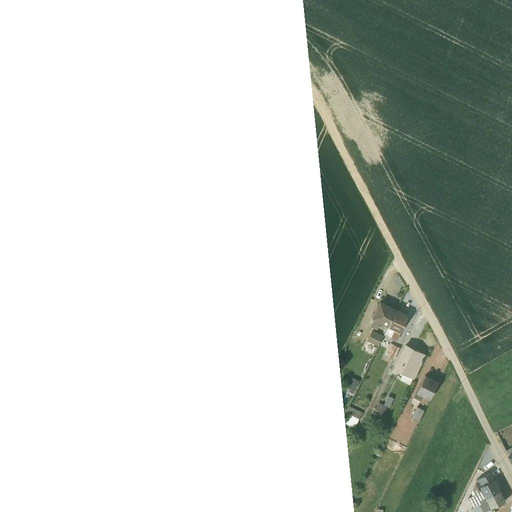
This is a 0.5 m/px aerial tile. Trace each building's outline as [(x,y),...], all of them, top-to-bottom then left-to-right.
[(374,319),(370,326),(377,329),(380,322),(388,326),(395,310),(380,302),(371,318),(374,319)] [(384,334),(396,340),(400,333),(399,333),(408,315),(395,310),(384,334)] [(383,335),(372,330),(367,341),(378,346),(383,335)] [(367,341),(364,348),(374,353),(378,346),(367,341)] [(414,378),(426,354),(405,343),(392,368),(400,372),(400,374),(402,375),(400,379),(409,384),(412,378),(413,378),(414,378)] [(355,344),(351,351),(358,354),(362,347),(355,344)] [(391,344),(385,355),(393,359),(399,348),(391,344)] [(429,399),(438,382),(424,375),(413,397),(421,401),(423,396),(429,399)] [(359,381),(351,377),(347,386),(354,389),(359,381)] [(378,402),(375,409),(382,413),(386,406),(388,407),(393,398),(388,396),(383,405),(378,402)] [(342,422),(354,428),(362,412),(349,406),(345,414),(346,414),(342,422)] [(416,407),(411,418),(418,422),(424,410),(416,407)] [(495,483),(489,472),(476,479),(472,489),(474,493),(468,497),(473,507),(471,509),(473,511),(483,511),(479,505),(485,496),(499,489),(498,488),(498,486),(497,484),(495,483)] [(479,505),(483,511),(492,507),(504,500),(499,489),(485,496),(479,505)]
